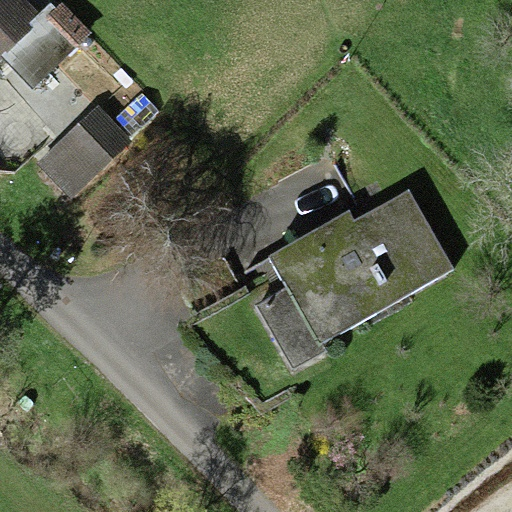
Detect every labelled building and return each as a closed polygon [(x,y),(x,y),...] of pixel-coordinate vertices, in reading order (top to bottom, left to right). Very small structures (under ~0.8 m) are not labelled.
[(29,0),(0,0),(0,51),(41,12),(29,0)] [(61,1),(43,17),(74,49),(91,32),(61,1)] [(98,105),(36,163),(70,199),(132,140),(98,105)] [(287,287),(321,344),(455,267),(409,186),(353,218),(349,210),(270,256),(287,287)] [(321,344),(287,287),(254,307),(291,369),(324,350),(321,344)]
